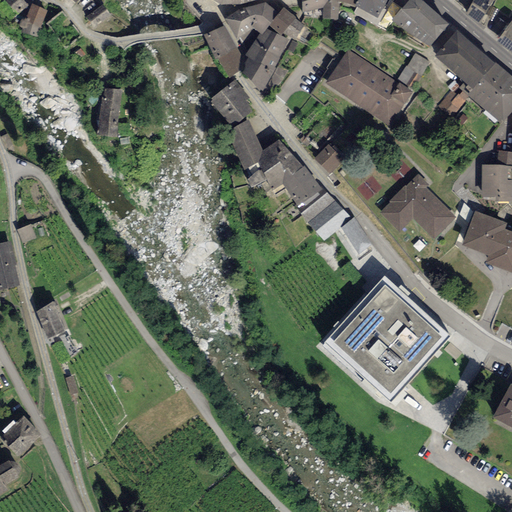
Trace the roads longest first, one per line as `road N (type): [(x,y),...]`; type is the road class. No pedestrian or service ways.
road 1 (unclassified): [(285,511),(149,340),(41,175),(7,162)]
road 2 (residential): [(240,76),(427,299),(511,355)]
road 3 (residential): [(218,16),(204,30),(116,41),(89,34),(53,0)]
road 4 (residential): [(0,349),(78,511)]
